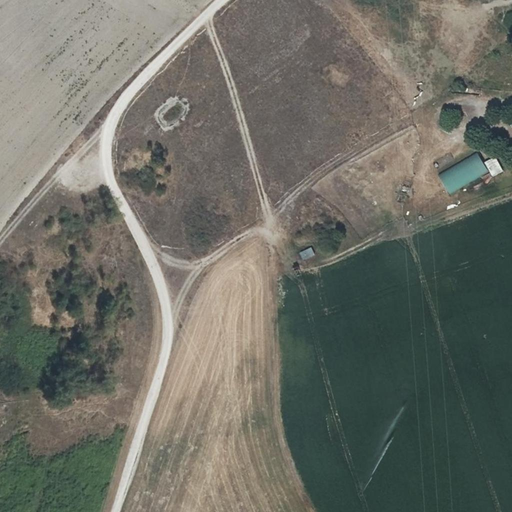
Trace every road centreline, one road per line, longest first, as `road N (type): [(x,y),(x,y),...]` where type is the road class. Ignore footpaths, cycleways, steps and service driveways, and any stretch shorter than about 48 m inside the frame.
road 1 (track): [(223,0),(145,74),(101,134),(109,182),(165,293),(167,344),(116,511)]
road 2 (track): [(165,293),(332,165),(419,115),(450,101),(511,97)]
road 3 (track): [(408,215),(379,237),(306,268),(282,257),(266,220)]
road 4 (track): [(101,134),(0,242)]
